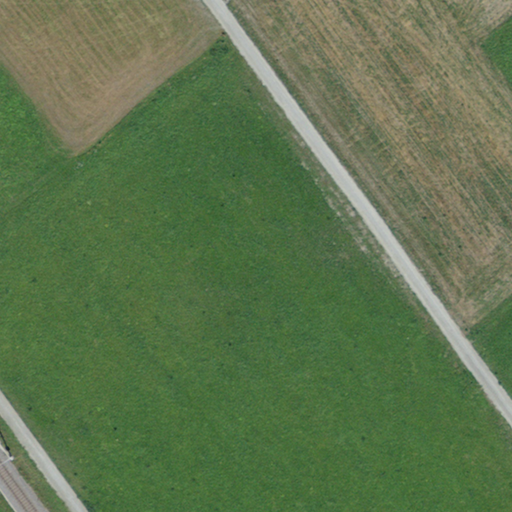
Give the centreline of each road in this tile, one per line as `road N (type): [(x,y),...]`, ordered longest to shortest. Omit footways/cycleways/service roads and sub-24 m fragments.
road 1 (track): [(212,0),(511,413)]
road 2 (track): [(79,511),(0,403)]
